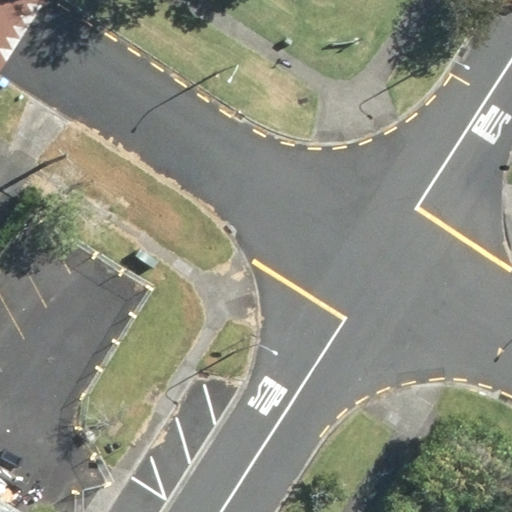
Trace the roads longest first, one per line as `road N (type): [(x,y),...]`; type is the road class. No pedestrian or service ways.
road 1 (residential): [(382,262),(0,14)]
road 2 (residential): [(382,262),(223,511)]
road 3 (residential): [(511,60),(382,262)]
road 4 (residential): [(511,346),(382,262)]
